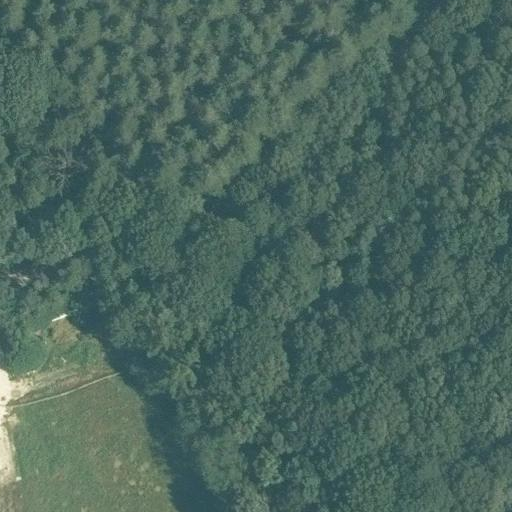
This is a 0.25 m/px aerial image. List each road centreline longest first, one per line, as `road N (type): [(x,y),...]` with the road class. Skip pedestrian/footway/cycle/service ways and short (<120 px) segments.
road 1 (unclassified): [(403,511),(0,56)]
road 2 (track): [(0,288),(121,246)]
